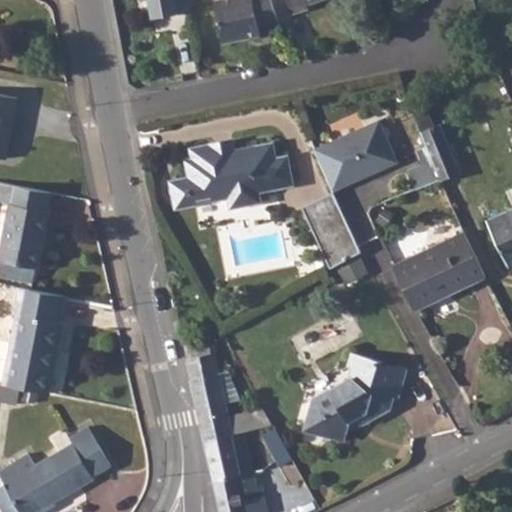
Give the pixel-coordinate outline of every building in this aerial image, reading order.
[(148,0),(152,16),(175,12),(173,0),(148,0)] [(173,0),(175,12),(188,10),(191,0),(173,0)] [(269,26),(260,0),(215,0),(213,0),(221,43),(259,36),(258,29),(269,26)] [(269,0),(260,0),(269,26),(278,25),(269,0)] [(285,0),(290,15),(306,9),(305,5),(319,0),(285,0)] [(0,94),(0,157),(5,158),(17,98),(0,94)] [(429,116),(415,122),(431,161),(439,180),(439,181),(460,174),(439,123),(432,126),(429,116)] [(313,150),(330,188),(356,178),(357,181),(396,164),(379,122),(313,150)] [(229,141),(214,144),(218,147),(220,154),(231,152),(229,141)] [(169,182),(172,196),(190,192),(192,200),(209,196),(210,201),(226,198),(229,208),(258,202),(255,191),(274,188),(273,182),(289,179),(284,156),(272,158),(269,144),(231,152),(220,154),(218,147),(214,144),(188,149),(190,158),(191,165),(185,166),(187,178),(169,182)] [(190,158),(183,160),(185,166),(191,165),(190,158)] [(408,171),(415,189),(439,180),(431,161),(408,171)] [(356,178),(330,188),(332,191),(357,181),(356,178)] [(289,179),(273,182),(274,188),(290,185),(289,179)] [(48,192),(0,182),(0,201),(9,203),(0,245),(0,260),(33,268),(35,269),(48,211),(45,210),(48,192)] [(190,192),(172,196),(175,209),(193,205),(192,200),(190,192)] [(333,194),(302,207),(330,268),(360,252),(333,194)] [(511,209),(487,221),(508,265),(511,263),(511,209)] [(485,278),(463,233),(394,267),(415,311),(485,278)] [(33,268),(0,260),(0,274),(30,280),(33,268)] [(15,312),(2,385),(20,388),(43,392),(50,351),(56,351),(62,321),(58,320),(63,293),(16,284),(11,312),(15,312)] [(184,344),(188,360),(211,353),(208,339),(184,344)] [(50,351),(43,392),(49,393),(56,351),(50,351)] [(188,360),(186,360),(204,440),(232,433),(269,425),(260,409),(227,416),(223,400),(217,375),(213,353),(211,353),(188,360)] [(312,398),(303,428),(341,439),(347,420),(356,415),(360,420),(388,405),(392,393),(398,395),(406,369),(352,353),(348,364),(354,366),(350,378),(312,398)] [(227,373),(217,375),(223,400),(238,398),(227,373)] [(0,384),(0,402),(16,405),(20,388),(2,385),(0,384)] [(6,482),(4,483),(5,484),(20,510),(21,511),(36,511),(93,480),(92,478),(110,467),(88,428),(70,438),(73,444),(36,464),(29,452),(6,465),(14,478),(6,482)] [(289,454),(275,428),(262,435),(275,461),(289,454)] [(232,433),(204,440),(214,481),(241,474),(232,433)] [(6,465),(0,468),(0,472),(6,482),(14,478),(6,465)] [(241,474),(214,481),(220,511),(264,511),(267,511),(261,485),(255,486),(252,472),(241,474)] [(16,511),(20,510),(5,484),(0,486),(0,501),(5,511),(16,511)]
